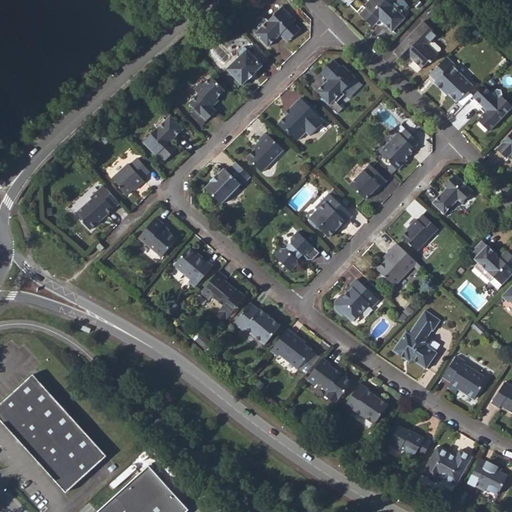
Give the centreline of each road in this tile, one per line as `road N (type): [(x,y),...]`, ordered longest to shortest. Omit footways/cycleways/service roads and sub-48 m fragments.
road 1 (tertiary): [(0,275),(121,330),(388,511)]
road 2 (residential): [(297,305),(173,192),(178,177),(333,24)]
road 3 (secondary): [(0,192),(197,11)]
road 4 (residential): [(511,447),(391,375),(297,305)]
road 5 (residential): [(454,138),(297,305)]
road 6 (residential): [(333,24),(454,138)]
